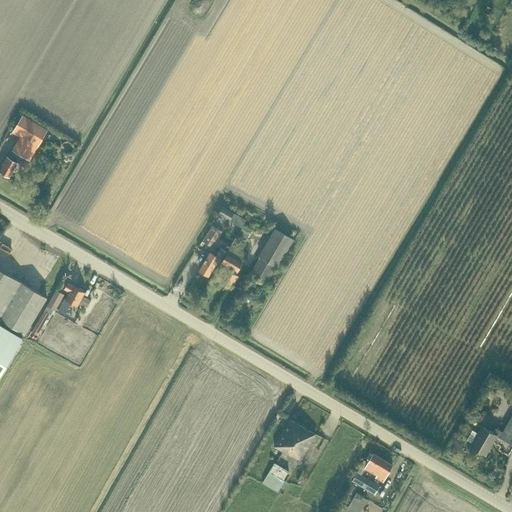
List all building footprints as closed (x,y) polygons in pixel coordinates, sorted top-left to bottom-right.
[(29,161),(44,137),(48,130),(23,116),(13,133),(20,137),(12,150),(14,151),(9,159),(7,157),(3,164),(0,170),(0,171),(9,177),(17,164),(19,165),(20,169),(23,171),(27,170),(29,167),(28,163),(27,162),(28,160),(29,161)] [(223,204),(218,211),(230,219),(234,212),(223,204)] [(244,224),(239,234),(247,238),(252,229),(244,224)] [(222,231),(212,225),(203,240),(213,246),(222,231)] [(294,239),(275,228),(258,256),(259,258),(249,275),(266,285),(277,267),(278,268),(294,239)] [(248,254),(243,251),(232,244),(222,262),(228,266),(225,271),(227,272),(221,283),(230,288),(233,282),(235,283),(239,276),(236,275),(248,254)] [(219,265),(226,254),(217,248),(214,254),(210,252),(199,270),(208,275),(216,263),(219,265)] [(0,318),(25,334),(47,297),(0,269),(0,371),(22,336),(0,322),(0,318)] [(65,315),(71,303),(78,306),(85,292),(83,291),(83,290),(81,288),(79,289),(68,282),(64,289),(68,292),(65,298),(58,311),(65,315)] [(55,311),(65,295),(56,290),(47,306),(32,332),(38,335),(50,314),(52,309),(55,311)] [(511,415),(511,416),(503,432),(499,437),(511,444),(511,415)] [(289,418),(274,446),(293,458),(294,456),(301,460),(316,434),(289,418)] [(499,437),(503,432),(496,428),(494,432),(482,425),(477,432),(472,430),(467,440),(472,443),(471,444),(475,447),(474,449),(485,455),(497,435),(499,437)] [(383,481),(392,465),(374,454),(367,463),(363,460),(356,472),(357,472),(352,481),(374,495),(380,485),(360,474),(364,467),(371,471),(376,474),(377,475),(376,477),(383,481)] [(284,480),(289,471),(275,462),(269,472),(262,483),(278,492),(285,480),(284,480)] [(368,500),(360,495),(356,493),(348,507),(342,504),(337,511),(360,511),(363,509),(368,500)]
